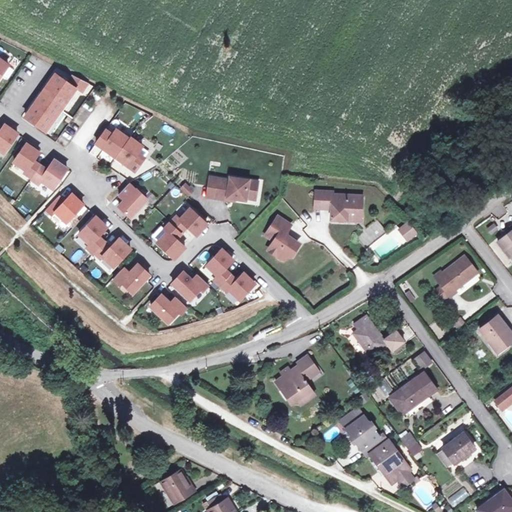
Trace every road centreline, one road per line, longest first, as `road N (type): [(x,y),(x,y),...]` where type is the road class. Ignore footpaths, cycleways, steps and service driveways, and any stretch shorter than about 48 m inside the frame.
road 1 (residential): [(94,377),(184,367),(300,330),(384,285),(511,197)]
road 2 (track): [(166,369),(214,409),(414,511)]
road 3 (residential): [(94,377),(98,390),(145,422),(313,511)]
